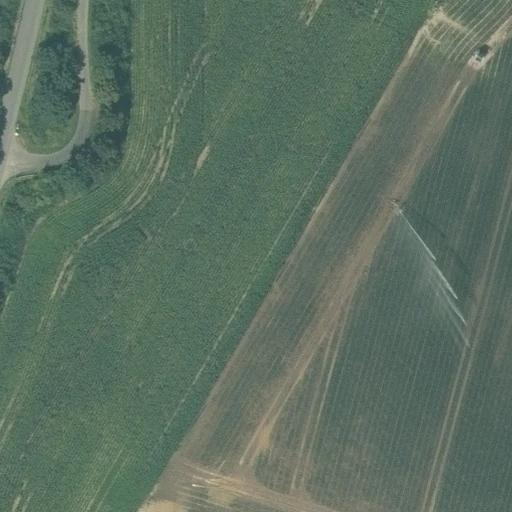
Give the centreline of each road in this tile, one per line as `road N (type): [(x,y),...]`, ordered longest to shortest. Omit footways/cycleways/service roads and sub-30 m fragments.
road 1 (unclassified): [(0,158),(46,161),(80,138),(79,0)]
road 2 (unclassified): [(28,0),(0,139)]
